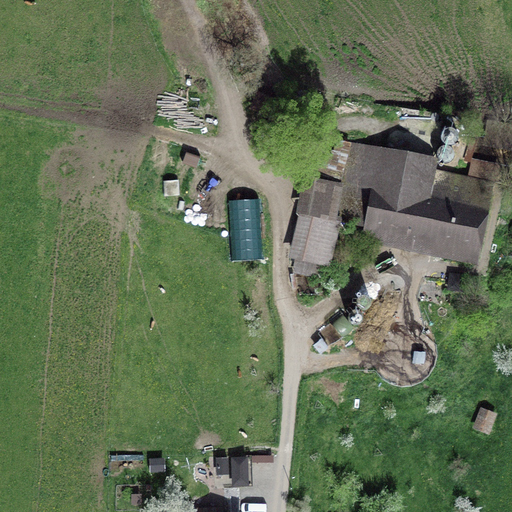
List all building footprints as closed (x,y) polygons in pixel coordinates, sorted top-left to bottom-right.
[(353,142),(337,221),(370,227),(369,231),(474,252),(488,185),(493,186),(497,170),(473,166),(470,182),(428,174),(431,158),(353,142)] [(441,160),(448,160),(452,155),(451,149),(445,146),(439,149),(437,155),(441,160)] [(312,164),(309,179),(343,186),(346,171),(312,164)] [(339,186),(308,179),(294,256),(326,264),(335,220),(332,219),(339,186)] [(233,264),(261,263),(260,204),(232,205),(233,264)] [(360,309),(365,310),(369,307),(371,303),(369,298),(365,295),(360,296),(356,300),(356,305),(360,309)] [(352,324),(357,325),(361,322),(363,317),(361,313),(357,310),(352,311),(348,315),(348,320),(352,324)] [(370,356),(374,369),(382,379),(393,385),(406,386),(419,383),(429,374),(435,363),(437,350),(433,337),(425,327),(413,321),(400,320),(388,323),(377,332),(371,343),(370,356)]
